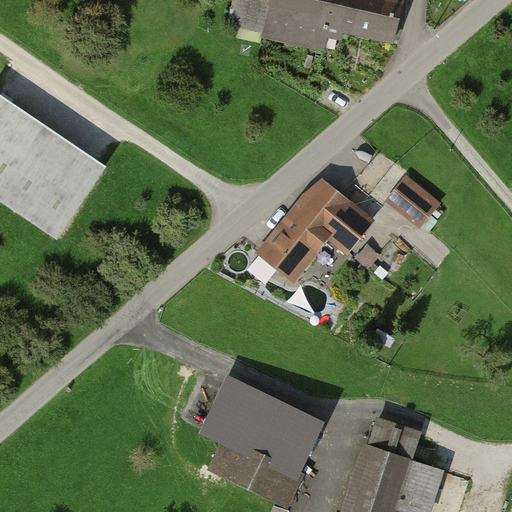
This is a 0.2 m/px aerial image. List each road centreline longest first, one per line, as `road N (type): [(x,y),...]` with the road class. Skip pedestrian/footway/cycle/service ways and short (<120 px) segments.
road 1 (unclassified): [(0,435),(406,77)]
road 2 (track): [(133,319),(322,417),(368,410),(462,441),(511,443)]
road 3 (track): [(247,213),(0,42)]
road 4 (track): [(406,77),(511,201)]
